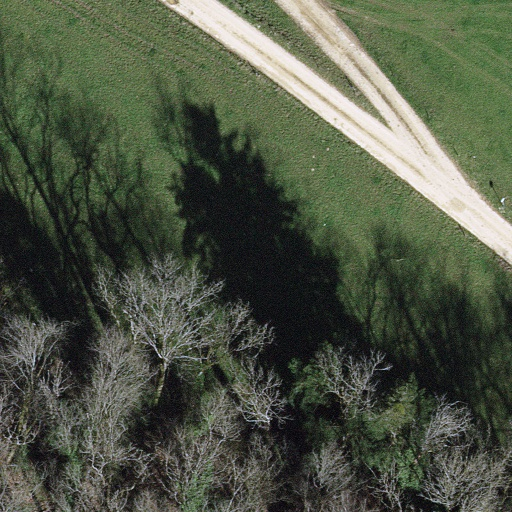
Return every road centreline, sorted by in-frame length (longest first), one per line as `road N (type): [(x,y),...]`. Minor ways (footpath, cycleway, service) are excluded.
road 1 (track): [(511,241),(189,0)]
road 2 (track): [(465,203),(398,111),(296,0)]
